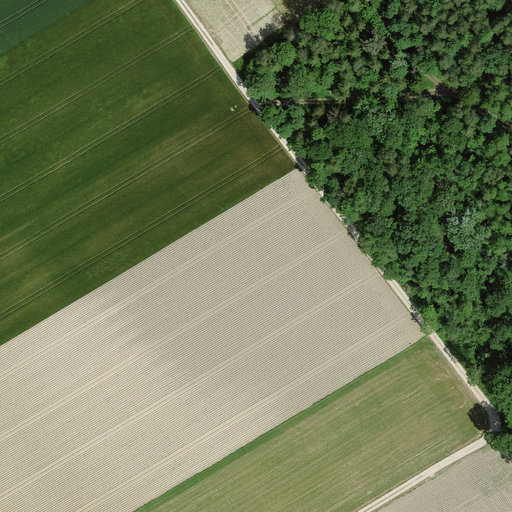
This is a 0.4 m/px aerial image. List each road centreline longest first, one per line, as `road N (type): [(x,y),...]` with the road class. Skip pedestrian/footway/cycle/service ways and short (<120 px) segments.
road 1 (track): [(360,511),(502,425),(178,0)]
road 2 (track): [(454,91),(253,101)]
road 3 (track): [(454,91),(369,0)]
